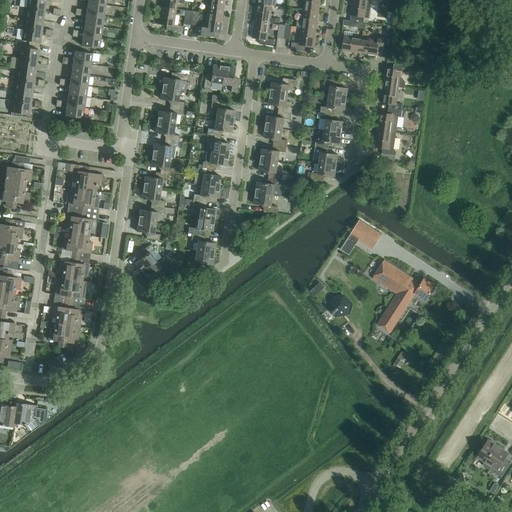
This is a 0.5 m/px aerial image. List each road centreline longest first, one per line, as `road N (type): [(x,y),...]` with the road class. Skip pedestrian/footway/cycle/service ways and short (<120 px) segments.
road 1 (residential): [(25,379),(66,382),(96,359),(125,149)]
road 2 (unclassified): [(374,489),(511,276)]
road 3 (residential): [(43,137),(51,157),(25,379)]
road 4 (residential): [(224,269),(255,54)]
road 5 (residential): [(43,137),(69,0)]
road 6 (residential): [(351,172),(363,70),(328,65)]
